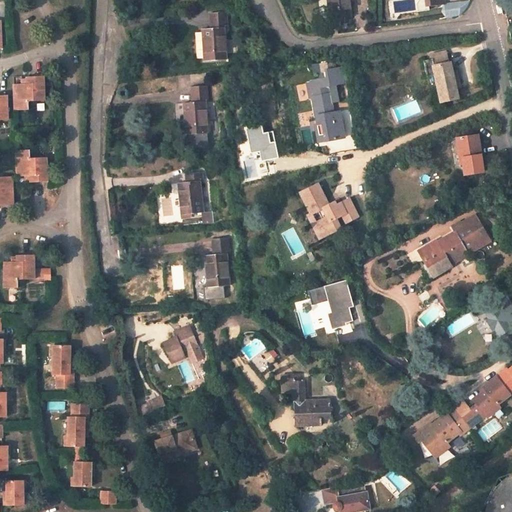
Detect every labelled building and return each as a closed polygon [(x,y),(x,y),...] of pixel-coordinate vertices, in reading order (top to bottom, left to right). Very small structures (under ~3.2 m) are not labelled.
[(328,0),(331,20),(351,17),(348,0),(328,0)] [(203,30),(205,61),(226,60),(224,28),(227,28),(226,13),(210,15),(211,29),(203,30)] [(447,63),(444,53),(429,56),(430,60),(421,62),(425,78),(433,76),(439,102),(456,98),(448,63),(447,63)] [(344,67),(327,71),(328,80),(329,85),(347,82),(344,67)] [(29,101),(45,100),(44,75),(27,77),(27,78),(27,83),(22,83),(14,84),(15,110),(29,109),(29,101)] [(329,85),(328,80),(306,84),(309,98),(313,98),(317,116),(318,124),(322,123),(325,141),(344,137),(340,116),(335,116),(334,112),(329,85)] [(184,103),(187,136),(182,136),(184,148),(210,145),(205,102),(208,102),(207,87),(191,87),(193,103),(184,103)] [(317,116),(313,117),(318,142),(325,141),(322,123),(318,124),(317,116)] [(483,171),(477,136),(457,140),(459,151),(461,150),(463,164),(465,174),(483,171)] [(30,149),(16,149),(18,175),(25,175),(31,175),(31,181),(31,182),(48,181),(46,157),(30,157),(30,149)] [(203,212),(200,182),(203,182),(202,173),(187,175),(188,183),(178,184),(182,215),(203,212)] [(0,204),(13,204),(12,176),(0,176),(0,204)] [(301,194),(312,214),(319,211),(322,218),(317,221),(324,236),(340,228),(336,219),(342,216),(346,223),(358,217),(349,200),(336,206),(334,202),(329,205),(319,185),(301,194)] [(312,214),(309,216),(320,238),(324,236),(317,221),(313,215),(312,216),(312,214)] [(489,241),(475,218),(462,226),(460,222),(452,227),(455,232),(437,243),(436,241),(419,251),(433,275),(452,264),(451,264),(489,241)] [(227,239),(212,240),(214,255),(205,256),(209,288),(229,286),(226,254),(229,254),(227,239)] [(33,269),(33,255),(17,255),(17,257),(17,262),(12,262),(5,262),(5,289),(17,289),(18,280),(33,279),(33,269)] [(44,269),(33,269),(33,279),(44,279),(44,269)] [(343,280),(305,291),(309,305),(327,300),(330,312),(324,313),(329,329),(344,325),(343,323),(350,321),(351,326),(365,321),(359,298),(349,301),(343,280)] [(511,305),(505,296),(495,303),(483,310),(498,333),(509,325),(507,321),(511,318),(511,305)] [(500,336),(511,329),(509,325),(498,333),(500,336)] [(197,346),(188,326),(175,332),(177,337),(164,343),(173,363),(185,357),(183,352),(197,346)] [(69,345),(54,345),(53,375),(57,375),(58,388),(73,388),(73,375),(69,375),(69,355),(69,345)] [(486,390),(474,400),(486,415),(499,405),(498,404),(511,392),(511,367),(507,371),(506,369),(483,387),(486,390)] [(305,401),(304,382),(294,381),(294,379),(282,379),(283,393),(295,393),(296,425),(305,425),(305,422),(321,422),(321,418),(330,418),(330,401),(305,401)] [(149,411),(165,406),(162,396),(146,401),(149,411)] [(88,404),(73,403),(72,416),(69,416),(68,446),(75,447),(83,447),(84,437),(84,417),(88,417),(88,404)] [(476,422),(462,403),(431,426),(434,429),(421,439),(434,457),(448,446),(446,443),(459,433),(460,435),(476,422)] [(431,426),(429,423),(413,436),(418,442),(421,439),(434,429),(431,426)] [(197,447),(191,430),(172,436),(170,431),(161,434),(163,439),(156,441),(163,463),(179,457),(178,453),(176,447),(185,444),(187,450),(197,447)] [(178,453),(187,450),(185,444),(176,447),(178,453)] [(75,462),(74,486),(90,487),(90,477),(91,462),(82,462),(75,462)] [(511,511),(511,475),(505,479),(499,484),(491,494),(488,502),(486,511),(485,511),(511,511)] [(22,481),(7,481),(8,490),(8,505),(22,505),(22,481)] [(362,481),(320,489),(323,504),(332,503),(332,505),(332,508),(333,509),(335,510),(337,511),(351,511),(370,508),(367,491),(364,491),(362,481)] [(396,489),(392,493),(397,497),(401,493),(396,489)] [(115,492),(102,491),(102,504),(114,504),(115,492)]
